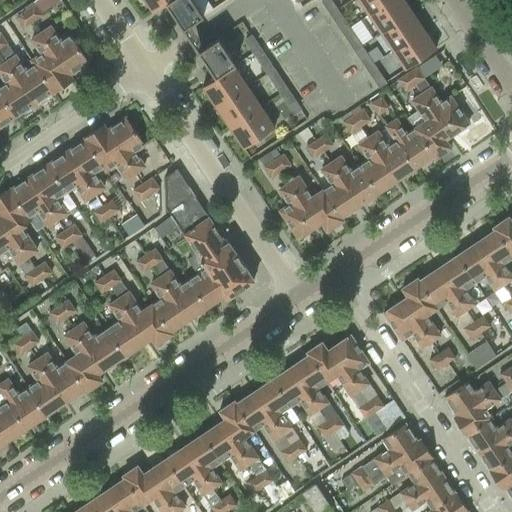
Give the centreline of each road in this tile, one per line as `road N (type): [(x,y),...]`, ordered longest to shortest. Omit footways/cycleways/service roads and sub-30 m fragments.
road 1 (tertiary): [(0,501),(298,304)]
road 2 (residential): [(490,511),(332,281)]
road 3 (residential): [(144,73),(298,304)]
road 4 (tertiary): [(332,281),(511,158)]
road 5 (residential): [(0,170),(144,73)]
